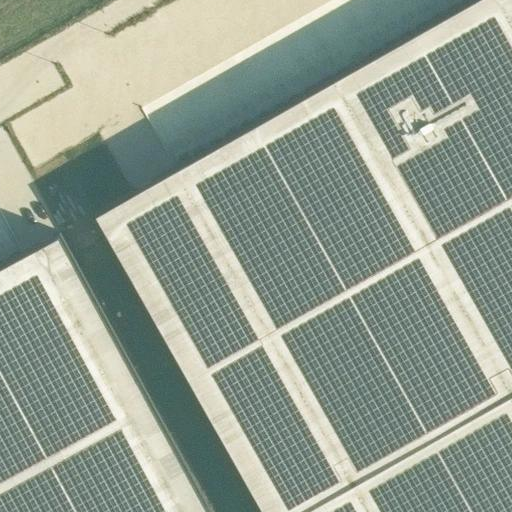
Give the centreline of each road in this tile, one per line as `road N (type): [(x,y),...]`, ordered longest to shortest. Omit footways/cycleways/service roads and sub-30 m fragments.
road 1 (unknown): [(58,45),(203,268),(319,511)]
road 2 (unclassified): [(0,79),(138,0)]
